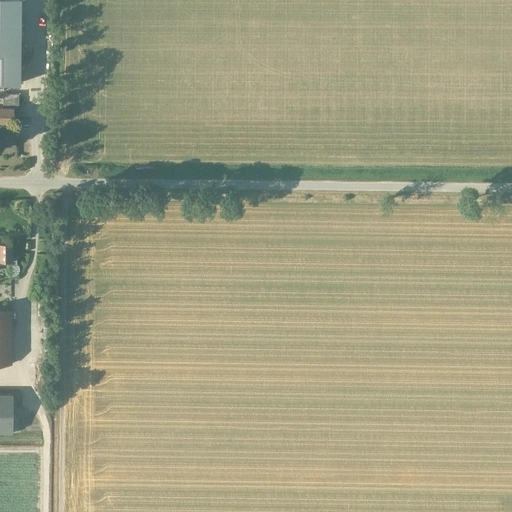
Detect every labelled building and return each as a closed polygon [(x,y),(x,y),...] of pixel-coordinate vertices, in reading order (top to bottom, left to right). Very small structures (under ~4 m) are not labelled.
[(0,0),(0,83),(18,83),(19,0),(0,0)] [(0,122),(13,122),(13,105),(18,105),(18,93),(3,93),(3,107),(0,107),(0,122)] [(17,266),(16,264),(16,255),(12,255),(12,243),(0,242),(0,263),(9,264),(8,266),(7,268),(7,271),(9,275),(11,276),(14,276),(18,273),(19,271),(19,268),(17,266)] [(27,306),(28,313),(35,312),(34,305),(27,306)] [(0,363),(11,363),(11,310),(0,309),(0,363)] [(10,393),(0,393),(0,431),(17,431),(17,415),(10,415),(10,393)]
